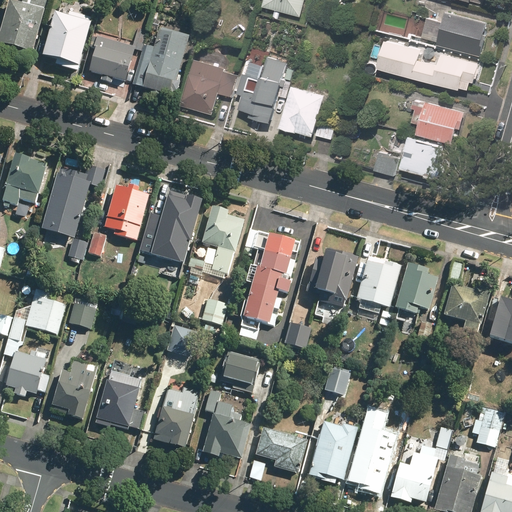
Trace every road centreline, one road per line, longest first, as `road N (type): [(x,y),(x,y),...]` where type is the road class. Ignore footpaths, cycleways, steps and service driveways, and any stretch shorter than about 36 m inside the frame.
road 1 (residential): [(487,234),(0,102)]
road 2 (residential): [(44,460),(228,511)]
